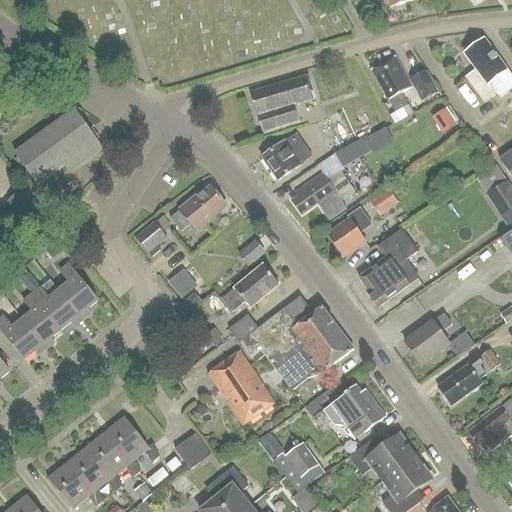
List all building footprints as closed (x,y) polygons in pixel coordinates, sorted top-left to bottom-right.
[(409,0),(388,0),(391,8),(410,2),(409,0)] [(500,100),(506,95),(511,90),(511,79),(506,72),(484,42),(464,56),(475,72),(465,80),(483,105),(495,96),(500,100)] [(394,60),(371,72),(394,115),(408,108),(401,94),(410,90),(394,60)] [(426,72),(409,81),(421,103),(438,94),(426,72)] [(250,95),(257,117),(293,106),(314,100),(307,78),(250,95)] [(293,106),(257,117),(262,134),(298,123),(293,106)] [(455,128),(444,110),(431,118),(442,136),(455,128)] [(15,155),(57,211),(70,201),(58,185),(61,182),(55,174),(65,166),(70,174),(103,149),(74,111),(15,155)] [(383,129),(372,135),(379,150),(391,144),(383,129)] [(372,156),(380,151),(379,150),(372,135),(363,140),(370,152),(372,156)] [(294,136),(261,159),(277,182),(310,158),(294,136)] [(353,143),(333,154),(340,167),(370,152),(363,140),(363,138),(353,143)] [(511,150),(500,160),(511,176),(511,150)] [(480,167),(473,172),(477,178),(484,173),(480,167)] [(300,217),(317,205),(329,223),(347,210),(341,202),(353,194),(339,173),(326,182),(321,175),(295,194),(299,199),(291,204),(300,217)] [(486,196),(509,231),(511,228),(511,189),(507,182),(486,196)] [(47,217),(23,188),(2,206),(26,235),(47,217)] [(225,208),(209,190),(197,200),(196,198),(178,213),(179,214),(170,221),(181,235),(190,227),(197,235),(215,219),(214,218),(225,208)] [(388,190),(369,203),(379,216),(397,203),(388,190)] [(348,221),(326,237),(343,259),(364,243),(357,234),(371,224),(363,214),(359,208),(346,218),(348,221)] [(161,252),(158,248),(167,240),(162,234),(170,228),(162,219),(154,226),(154,225),(135,241),(149,256),(152,260),(161,252)] [(418,254),(400,230),(378,247),(387,259),(360,280),(369,292),(367,293),(378,308),(416,279),(405,264),(418,254)] [(16,241),(9,232),(2,237),(10,246),(16,241)] [(511,233),(502,241),(511,256),(511,233)] [(239,257),(247,267),(262,255),(254,245),(239,257)] [(59,293),(82,322),(90,316),(86,312),(97,303),(68,267),(60,274),(69,285),(59,293)] [(278,287),(262,268),(220,303),(230,315),(244,303),(250,310),(278,287)] [(178,299),(194,287),(181,269),(164,281),(178,299)] [(20,282),(30,295),(37,290),(27,277),(20,282)] [(38,291),(32,296),(60,333),(70,325),(74,329),(82,322),(59,293),(47,302),(38,291)] [(201,303),(194,294),(185,301),(193,310),(201,303)] [(60,333),(32,296),(23,304),(32,315),(22,322),(45,352),(53,345),(50,341),(60,333)] [(322,374),(353,351),(322,309),(315,315),(302,297),(260,328),(241,342),(252,358),(253,357),(257,362),(267,356),(291,389),(307,378),(322,374)] [(511,321),(511,309),(511,308),(500,315),(506,325),(511,321)] [(241,342),(260,328),(250,315),(231,328),(241,342)] [(443,316),(404,345),(420,366),(448,346),(440,334),(451,327),(443,316)] [(37,358),(45,352),(22,322),(12,331),(3,320),(0,321),(0,333),(23,362),(33,354),(37,358)] [(223,341),(214,329),(204,336),(214,348),(223,341)] [(203,341),(195,347),(201,355),(209,349),(203,341)] [(226,405),(242,428),(274,406),(263,390),(266,388),(241,352),(208,375),(228,404),(226,405)] [(474,394),(478,391),(479,387),(481,386),(478,381),(498,367),(488,354),(438,390),(451,408),(471,393),(474,394)] [(339,400),(331,389),(305,409),(311,417),(321,410),(318,406),(330,397),(336,404),(322,413),(332,428),(342,429),(343,429),(352,442),(384,420),(365,393),(361,396),(355,389),(339,400)] [(511,402),(502,410),(501,409),(468,435),(478,447),(484,443),(492,454),(502,445),(511,437),(511,402)] [(104,436),(127,466),(133,462),(142,455),(151,465),(157,460),(152,447),(147,451),(123,422),(104,436)] [(260,444),(280,472),(282,471),(298,493),(325,474),(303,444),(287,456),(271,435),(260,444)] [(85,451),(108,481),(114,477),(123,469),(132,480),(138,475),(133,462),(127,466),(104,436),(85,451)] [(372,441),(348,459),(329,472),(332,477),(337,473),(338,475),(352,465),(361,477),(371,470),(381,484),(415,459),(398,437),(379,451),(372,441)] [(184,443),(174,451),(189,472),(200,464),(184,443)] [(114,477),(108,481),(85,451),(66,466),(89,496),(95,492),(104,484),(113,495),(120,489),(114,477)] [(415,459),(381,484),(391,497),(381,504),(386,511),(408,511),(419,504),(412,495),(431,481),(415,459)] [(95,492),(89,496),(66,466),(48,481),(71,511),(86,499),(94,510),(101,505),(95,492)] [(200,511),(245,511),(249,509),(238,495),(247,488),(232,469),(208,488),(217,498),(200,511)] [(153,495),(144,484),(133,491),(142,503),(153,495)] [(8,511),(35,511),(25,499),(8,511)] [(458,511),(449,499),(431,511),(458,511)]
